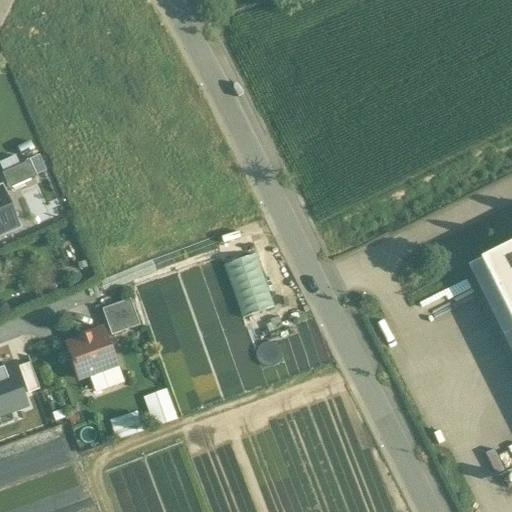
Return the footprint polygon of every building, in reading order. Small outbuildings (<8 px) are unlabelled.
[(30,162),(2,174),(9,189),(36,177),(30,162)] [(2,190),(0,191),(0,235),(18,228),(2,190)] [(511,243),(479,259),(511,324),(511,243)] [(254,256),(224,266),(243,319),(274,309),(254,256)] [(212,311),(208,294),(201,296),(198,282),(185,285),(192,316),(212,311)] [(130,301),(102,311),(111,337),(139,327),(130,301)] [(387,346),(401,341),(394,318),(380,323),(387,346)] [(102,330),(80,338),(81,341),(66,346),(67,351),(65,362),(72,363),(78,380),(100,372),(99,367),(114,362),(102,330)] [(12,366),(0,370),(0,416),(27,406),(12,366)] [(170,389),(146,395),(152,421),(177,414),(170,389)] [(138,411),(109,421),(116,440),(145,429),(138,411)]
